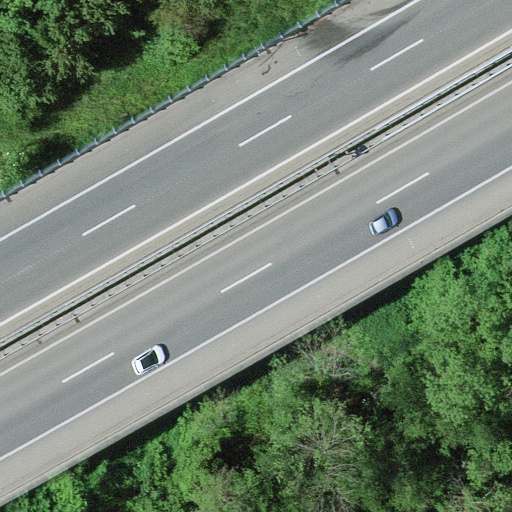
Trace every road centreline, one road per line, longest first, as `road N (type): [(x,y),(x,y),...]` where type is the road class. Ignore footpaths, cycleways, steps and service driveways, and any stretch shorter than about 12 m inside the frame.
road 1 (motorway): [(0,416),(511,124)]
road 2 (motorway): [(490,0),(0,281)]
